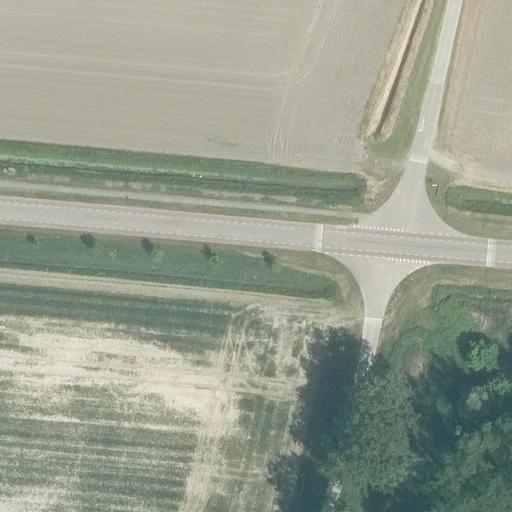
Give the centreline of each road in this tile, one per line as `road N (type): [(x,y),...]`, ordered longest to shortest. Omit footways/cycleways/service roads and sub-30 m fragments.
road 1 (secondary): [(393,243),(0,206)]
road 2 (unclassified): [(328,511),(393,243)]
road 3 (unclassified): [(393,243),(449,0)]
